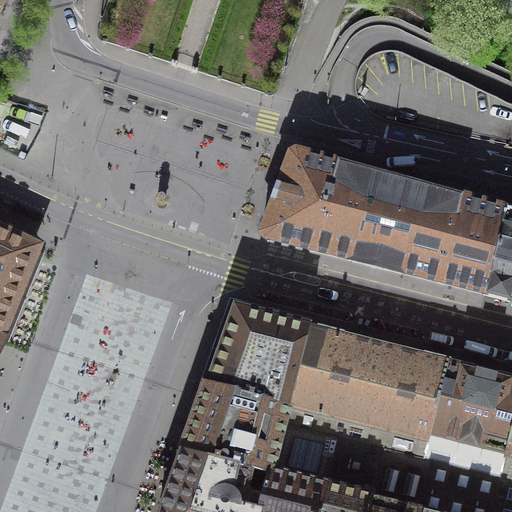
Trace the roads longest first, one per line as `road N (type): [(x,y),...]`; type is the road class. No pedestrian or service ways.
road 1 (tertiary): [(201,266),(511,338)]
road 2 (tertiary): [(284,126),(86,60),(70,41),(66,0)]
road 3 (residential): [(112,511),(201,266)]
road 4 (tertiary): [(511,168),(284,126)]
road 5 (residential): [(77,225),(0,432)]
road 6 (residential): [(334,0),(284,126)]
road 7 (tertiary): [(77,225),(201,266)]
